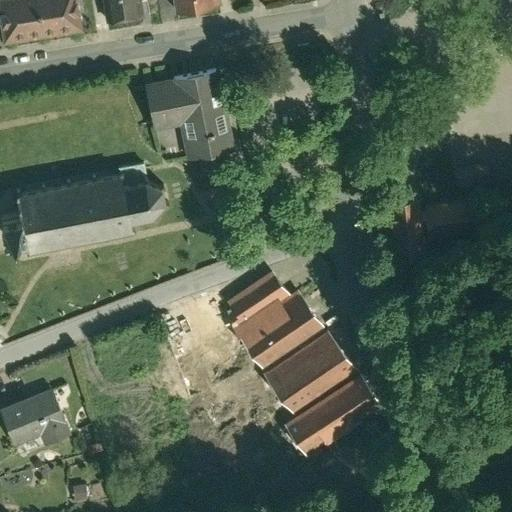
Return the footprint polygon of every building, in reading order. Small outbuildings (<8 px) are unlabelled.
[(0,0),(0,35),(76,24),(72,0),(0,0)] [(99,0),(103,20),(140,14),(137,0),(99,0)] [(169,0),(171,12),(217,5),(216,0),(169,0)] [(232,153),(214,65),(141,80),(156,151),(161,150),(163,162),(184,157),(185,162),(232,153)] [(4,236),(24,232),(29,255),(33,254),(32,249),(52,246),(53,251),(58,250),(57,245),(78,241),(79,246),(83,246),(82,240),(103,237),(104,242),(108,241),(108,236),(129,232),(133,236),(136,233),(133,229),(132,221),(151,218),(152,223),(156,222),(155,215),(164,206),(169,208),(169,204),(165,202),(163,191),(167,188),(164,184),(159,187),(147,182),(148,176),(145,162),(120,167),(121,172),(118,176),(98,180),(96,175),(92,176),(93,180),(73,184),(72,179),(67,180),(68,184),(48,188),(47,184),(42,184),(43,189),(22,193),(21,188),(17,189),(21,212),(1,216),(4,236)] [(487,168),(456,169),(457,186),(488,184),(487,168)] [(416,208),(415,200),(385,203),(390,264),(421,261),(416,208)] [(472,204),(421,208),(423,232),(474,228),(472,204)] [(381,414),(296,297),(289,301),(268,272),(220,307),(228,330),(294,421),(282,429),(309,466),(381,414)] [(181,309),(165,315),(177,349),(228,330),(220,307),(216,296),(198,303),(197,299),(180,305),(181,309)] [(67,440),(48,390),(0,408),(0,425),(10,451),(36,441),(40,450),(67,440)]
